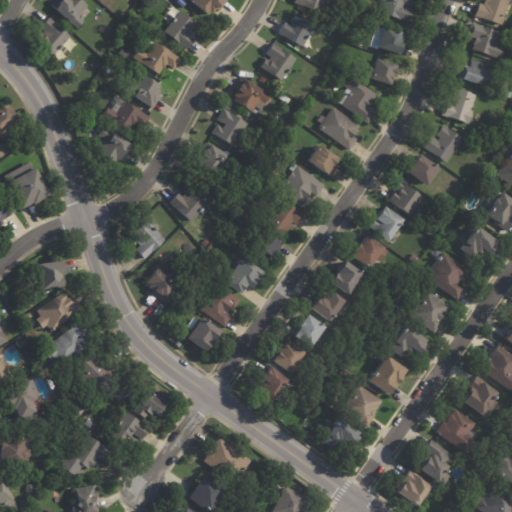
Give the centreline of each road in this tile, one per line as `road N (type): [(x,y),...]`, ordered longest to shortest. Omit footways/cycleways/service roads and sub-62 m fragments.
road 1 (residential): [(0,52),(57,127),(80,215),(115,295),(213,398),(375,511)]
road 2 (residential): [(213,398),(393,142),(419,92),(442,0)]
road 3 (residential): [(80,215),(130,199),(261,0)]
road 4 (residential): [(511,274),(353,497)]
road 5 (residential): [(132,505),(213,398)]
